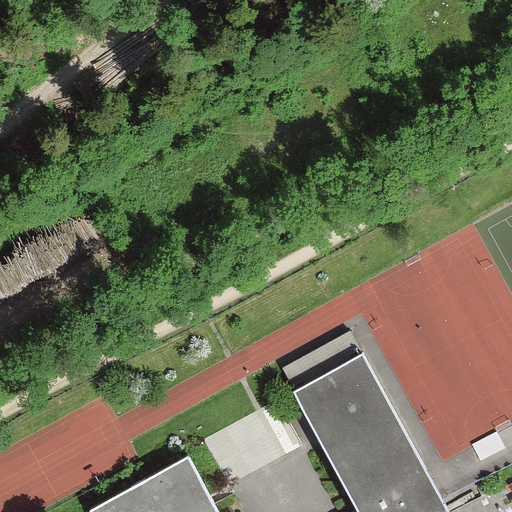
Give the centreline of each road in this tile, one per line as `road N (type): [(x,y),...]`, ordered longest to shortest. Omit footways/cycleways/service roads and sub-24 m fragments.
road 1 (track): [(511,149),(0,416)]
road 2 (track): [(0,140),(178,0)]
